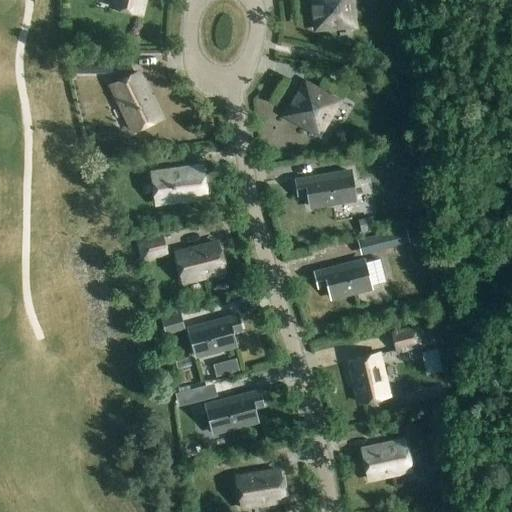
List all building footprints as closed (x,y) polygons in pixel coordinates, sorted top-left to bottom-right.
[(82,0),(79,17),(102,21),(106,0),(82,0)] [(143,0),(113,0),(112,6),(140,13),(143,0)] [(313,0),(317,28),(353,25),(350,0),(313,0)] [(73,72),(108,72),(108,57),(73,57),(73,72)] [(133,131),(159,118),(138,73),(111,86),(133,131)] [(396,82),(393,96),(411,99),(413,86),(396,82)] [(305,84),(287,115),(318,134),(337,102),(305,84)] [(116,139),(94,89),(78,96),(100,146),(116,139)] [(206,196),(202,167),(152,174),(156,203),(206,196)] [(298,195),(308,193),(310,207),(355,199),(350,172),(296,181),(298,195)] [(378,251),(397,246),(392,229),(374,234),(378,251)] [(163,234),(135,240),(141,262),(168,256),(163,234)] [(225,271),(217,243),(176,253),(183,282),(225,271)] [(108,258),(109,268),(136,264),(134,254),(108,258)] [(328,284),(331,298),(373,288),(366,260),(315,273),(319,287),(328,284)] [(180,313),(161,318),(166,335),(184,330),(180,313)] [(187,330),(194,357),(235,346),(232,332),(241,330),(237,316),(187,330)] [(390,332),(395,354),(425,347),(420,324),(390,332)] [(349,361),(359,402),(388,396),(378,354),(349,361)] [(178,406),(201,400),(197,387),(190,389),(179,392),(175,393),(178,406)] [(259,392),(206,406),(213,433),(257,421),(253,408),(263,405),(259,392)] [(404,441),(366,449),(363,450),(369,479),(410,470),(404,441)] [(284,500),(279,471),(237,478),(242,507),(284,500)]
